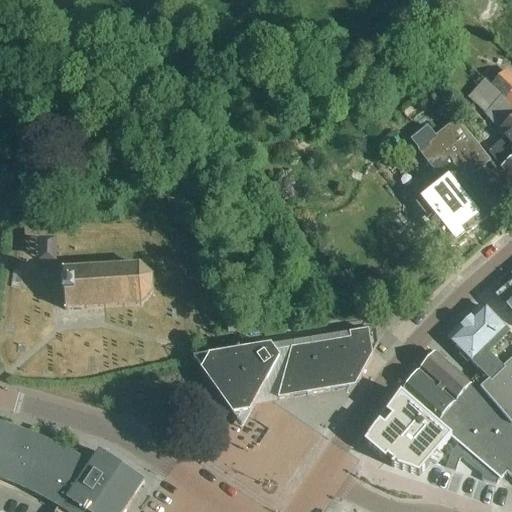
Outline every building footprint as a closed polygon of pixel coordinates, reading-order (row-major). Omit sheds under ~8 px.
[(511,87),(495,72),(485,83),(484,82),(483,83),(486,86),(511,109),(511,87)] [(511,109),(486,86),(483,83),(468,100),(484,115),(499,133),(506,141),(489,155),(502,171),(511,183),(511,109)] [(411,101),(423,114),(436,103),(424,90),(411,101)] [(456,123),(436,139),(435,140),(427,130),(410,144),(418,154),(417,154),(443,187),(417,207),(450,248),(486,220),(460,188),(489,165),(456,123)] [(382,141),(390,153),(401,146),(393,134),(382,141)] [(138,269),(63,273),(64,312),(140,308),(151,296),(150,280),(138,269)] [(511,279),(499,291),(493,297),(511,319),(511,279)] [(504,332),(483,310),(449,343),(480,374),(472,383),(511,426),(511,338),(505,332),(504,332)] [(229,334),(244,331),(242,317),(226,320),(229,334)] [(291,352),(278,402),(291,400),(290,393),(305,390),(306,397),(332,393),(331,386),(346,383),(346,384),(359,382),(372,358),(370,350),(370,345),(368,334),(349,337),(350,343),(291,352)] [(201,373),(201,374),(215,395),(233,419),(248,416),(249,417),(253,409),(279,361),(271,350),(271,349),(208,359),(209,360),(201,373)] [(405,390),(400,396),(451,440),(451,441),(458,447),(498,481),(500,483),(500,482),(500,481),(506,475),(511,480),(511,428),(511,427),(511,426),(472,383),(470,386),(435,357),(421,373),(420,372),(418,375),(418,376),(407,388),(405,390)] [(364,446),(384,464),(385,464),(387,461),(393,466),(391,469),(418,478),(429,467),(437,457),(451,440),(400,396),(385,417),(391,421),(384,429),(379,426),(378,427),(364,446)] [(0,479),(14,484),(57,510),(56,511),(126,511),(144,486),(105,459),(97,471),(60,450),(32,438),(4,428),(0,427),(0,479)] [(450,456),(445,471),(455,474),(459,464),(461,460),(483,478),(481,483),(496,488),(498,481),(458,447),(450,456)]
